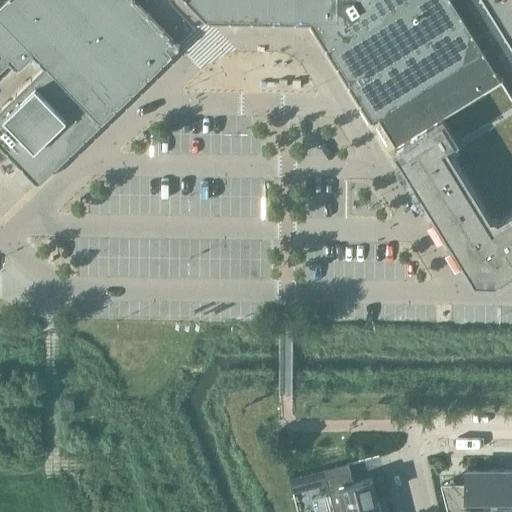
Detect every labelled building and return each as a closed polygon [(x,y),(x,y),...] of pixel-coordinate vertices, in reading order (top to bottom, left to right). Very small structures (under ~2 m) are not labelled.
[(0,143),(38,182),(100,122),(179,45),(135,0),(4,0),(0,4),(0,17),(25,43),(33,52),(32,53),(44,65),(0,108),(0,143)] [(187,0),(205,19),(207,20),(251,21),(250,0),(187,0)] [(337,0),(250,0),(251,21),(310,22),(310,21),(325,21),(337,21),(337,0)] [(452,0),(337,0),(337,21),(325,21),(330,30),(319,36),(341,71),(373,121),(379,117),(387,130),(395,143),(500,78),(493,66),(484,52),(473,34),(452,0)] [(511,0),(483,0),(511,46),(511,0)] [(0,17),(0,64),(2,66),(9,60),(8,59),(25,43),(0,17)] [(310,21),(310,22),(319,36),(330,30),(325,21),(310,21)] [(33,52),(25,43),(8,59),(9,60),(17,68),(32,53),(33,52)] [(423,188),(470,265),(509,266),(511,263),(511,70),(502,77),(500,78),(395,143),(423,188)] [(424,237),(432,233),(422,216),(415,220),(424,237)] [(292,491),(327,482),(326,476),(350,470),(348,462),(288,477),(292,491)] [(511,511),(511,468),(490,469),(490,509),(504,509),(504,511),(511,511)] [(465,493),(443,493),(448,511),(475,511),(476,509),(490,509),(490,469),(465,469),(465,482),(465,493)] [(334,510),(378,499),(372,477),(353,482),(350,470),(326,476),(327,482),(334,510)] [(378,499),(334,510),(334,511),(384,511),(383,505),(379,506),(378,499)]
